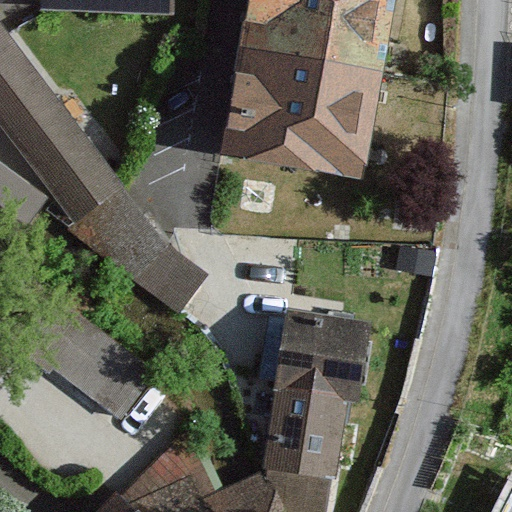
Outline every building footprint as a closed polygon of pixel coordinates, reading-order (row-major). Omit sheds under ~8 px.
[(181,0),(37,0),(38,18),(181,25),(181,0)] [(378,0),(238,0),(214,154),(363,182),(378,0)] [(0,20),(0,142),(67,237),(117,185),(0,20)] [(330,511),(372,319),(279,315),(268,480),(265,511),(330,511)] [(265,511),(268,480),(195,511),(265,511)] [(136,511),(121,496),(103,511),(136,511)]
